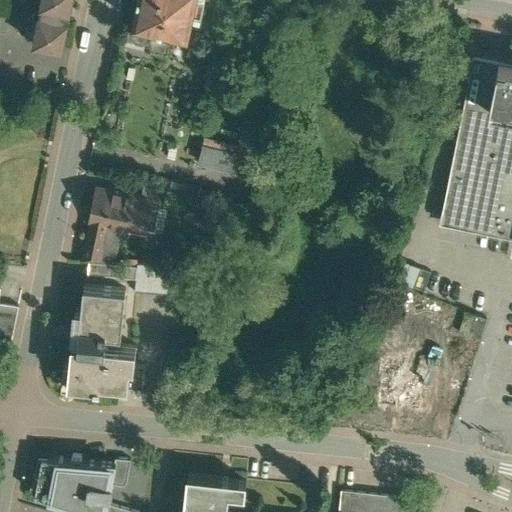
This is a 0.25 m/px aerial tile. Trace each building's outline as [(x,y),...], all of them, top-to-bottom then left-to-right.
[(73,0),(42,0),(42,5),(43,6),(42,13),(40,13),(34,43),(64,49),(70,19),(65,18),(67,10),(71,11),(73,0)] [(138,0),(132,29),(133,32),(134,34),(136,36),(137,37),(140,38),(143,39),(146,39),(149,37),(150,37),(153,27),(189,34),(191,22),(201,23),(205,0),(138,0)] [(511,61),(475,54),(441,221),(511,234),(511,61)] [(235,154),(202,147),(199,162),(230,169),(235,154)] [(259,155),(238,148),(230,169),(252,177),(259,155)] [(154,200),(98,187),(90,221),(92,221),(88,237),(105,241),(109,225),(148,234),(154,200)] [(192,195),(169,190),(166,204),(189,209),(192,195)] [(422,267),(400,259),(392,279),(414,288),(422,267)] [(138,266),(90,262),(89,274),(137,278),(138,266)] [(186,268),(169,264),(138,263),(138,266),(137,278),(135,291),(182,296),(186,268)] [(127,289),(85,285),(79,341),(73,341),(69,382),(101,385),(102,381),(129,384),(130,384),(131,365),(135,365),(137,346),(121,345),(127,289)] [(20,306),(0,302),(0,331),(1,331),(0,334),(0,339),(12,341),(14,333),(20,306)] [(425,360),(384,355),(383,357),(381,357),(379,374),(382,374),(379,406),(421,410),(425,360)] [(145,366),(135,365),(131,365),(130,384),(129,384),(129,388),(143,390),(145,366)] [(82,460),(82,456),(74,455),(73,459),(49,457),(42,497),(93,511),(103,511),(105,508),(109,509),(109,504),(113,484),(117,463),(116,462),(82,460)] [(132,460),(116,458),(116,462),(117,463),(113,484),(123,486),(125,485),(126,484),(127,483),(128,482),(132,460)] [(220,511),(223,491),(246,493),(248,480),(189,474),(185,511),(220,511)] [(412,497),(342,489),(339,511),(406,511),(412,497)] [(412,497),(406,511),(419,511),(424,501),(412,497)]
